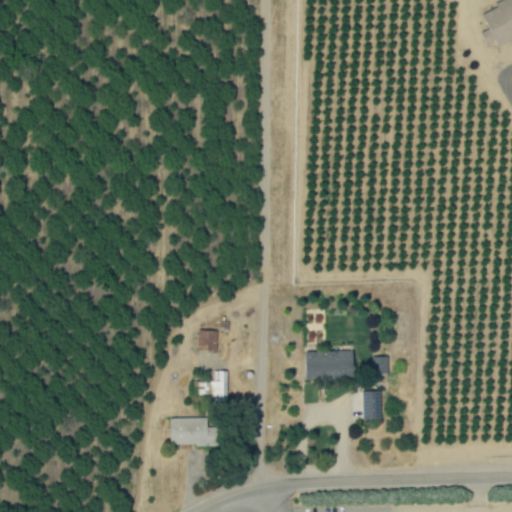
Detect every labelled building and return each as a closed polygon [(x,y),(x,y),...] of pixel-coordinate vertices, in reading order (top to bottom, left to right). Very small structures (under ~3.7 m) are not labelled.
[(481,14),(487,29),(480,32),(485,45),(494,41),(497,46),(511,39),(511,0),(498,0),(493,2),(496,8),(481,14)] [(216,350),(216,331),(197,330),(197,350),(216,350)] [(305,379),(352,379),(352,351),(304,352),(305,379)] [(386,357),(370,358),(371,374),(386,374),(386,357)] [(226,371),(213,371),(212,382),(197,382),(197,400),(226,401),(226,371)] [(380,419),(379,391),(361,392),(361,419),(380,419)] [(170,446),(207,445),(206,417),(169,419),(170,446)]
